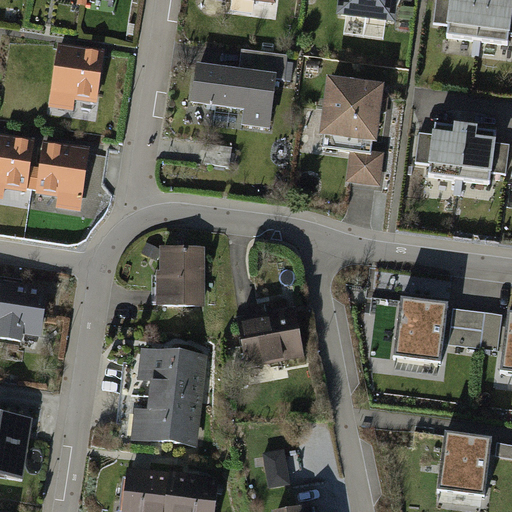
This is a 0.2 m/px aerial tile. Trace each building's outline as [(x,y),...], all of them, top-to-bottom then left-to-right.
[(344,0),(342,15),(391,22),(394,0),(344,0)] [(487,0),(452,0),(448,40),(483,43),(487,0)] [(511,0),(487,0),(483,43),(511,46),(511,0)] [(107,55),(57,49),(50,109),(99,116),(107,55)] [(242,72),(200,67),(195,107),(248,113),(245,130),(273,134),(280,82),(288,83),(291,60),(244,54),(242,72)] [(322,65),(306,62),(304,73),(320,76),(322,65)] [(390,89),(332,81),(325,139),(328,139),(327,150),(354,154),(349,186),(386,190),(390,157),(376,155),(377,146),(383,146),(390,89)] [(471,128),(435,124),(428,178),(465,183),(471,128)] [(509,132),(471,128),(465,183),(502,187),(509,132)] [(39,144),(0,137),(0,200),(6,202),(8,187),(31,191),(39,144)] [(90,151),(43,144),(36,195),(61,199),(60,211),(81,214),(90,151)] [(235,151),(211,148),(208,169),(232,172),(235,151)] [(292,149),(280,148),(279,161),(291,162),(292,149)] [(160,252),(149,246),(142,258),(153,265),(160,252)] [(208,252),(165,251),(164,274),(159,274),(158,308),(207,308),(208,252)] [(24,283),(0,279),(0,338),(29,343),(30,337),(44,339),(51,292),(24,287),(24,283)] [(394,360),(441,366),(449,308),(401,302),(394,360)] [(501,353),(506,319),(455,311),(450,346),(501,353)] [(301,315),(242,326),(250,368),(309,357),(301,315)] [(511,315),(508,315),(501,374),(511,375),(511,315)] [(158,381),(156,398),(203,403),(208,357),(143,350),(142,356),(138,356),(136,379),(158,381)] [(135,437),(135,442),(198,449),(203,403),(156,398),(154,413),(138,412),(137,417),(130,416),(128,437),(135,437)] [(33,424),(0,418),(0,476),(25,480),(33,424)] [(485,502),(493,443),(446,437),(438,496),(485,502)] [(271,490),(290,489),(289,453),(269,454),(271,490)] [(166,511),(171,477),(127,472),(121,511),(166,511)] [(213,511),(218,483),(171,477),(166,511),(213,511)]
